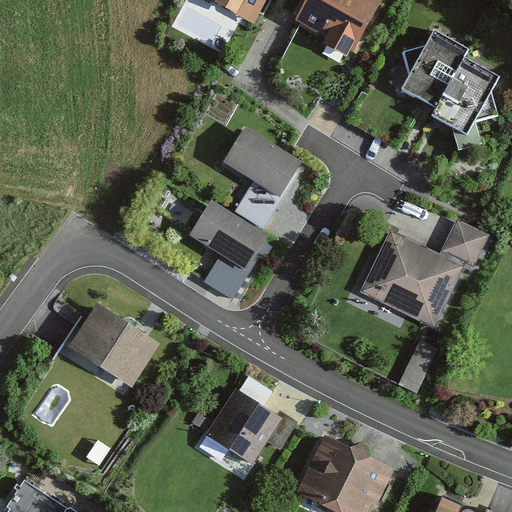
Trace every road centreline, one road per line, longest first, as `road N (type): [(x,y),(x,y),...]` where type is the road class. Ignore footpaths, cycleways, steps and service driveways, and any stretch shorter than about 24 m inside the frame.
road 1 (residential): [(252,341),(118,260),(73,256),(36,272),(0,334)]
road 2 (residential): [(511,464),(410,425),(252,341)]
road 3 (residential): [(353,165),(252,341)]
